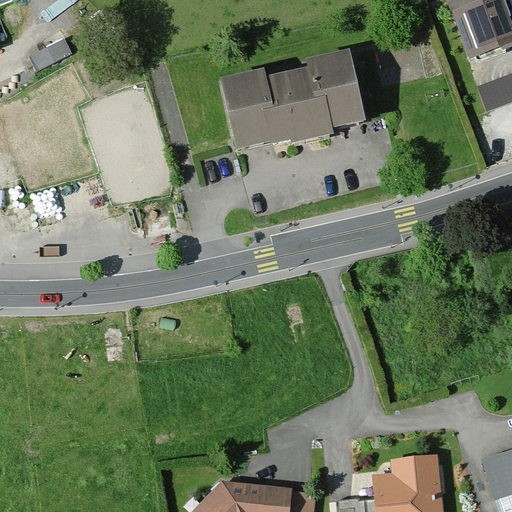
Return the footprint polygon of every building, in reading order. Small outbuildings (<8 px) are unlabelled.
[(511,0),(473,0),(479,14),(451,25),(468,70),(511,53),(511,0)] [(45,48),(43,53),(44,58),(47,61),(52,61),(56,60),(59,56),(59,51),(57,47),(53,45),(48,45),(45,48)] [(30,59),(29,64),(30,69),(33,72),(37,73),(42,71),(45,68),(45,62),(42,58),(38,56),(34,57),(30,59)] [(306,80),(261,90),(259,83),(220,91),(235,160),(359,132),(344,63),(304,72),(306,80)] [(511,73),(478,86),(488,111),(511,101),(511,73)] [(511,511),(511,458),(487,466),(501,511),(511,511)] [(439,511),(436,461),(388,463),(389,478),(372,479),(373,511),(439,511)] [(219,486),(193,511),(286,511),(288,493),(219,486)]
